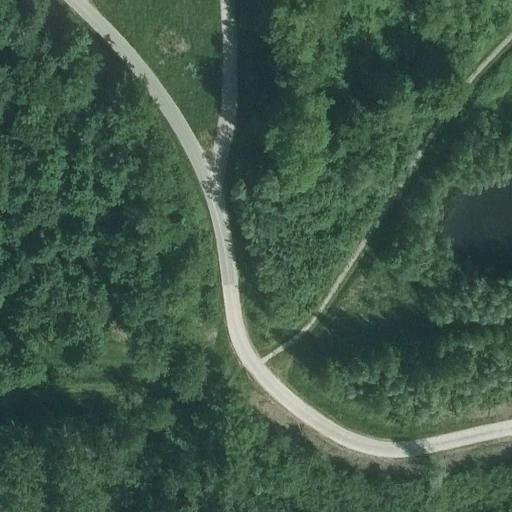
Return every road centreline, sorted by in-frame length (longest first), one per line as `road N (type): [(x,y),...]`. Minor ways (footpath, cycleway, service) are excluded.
road 1 (unclassified): [(73,0),(143,75),(186,141),(218,220),(234,327),(279,395),(320,426),(389,450),(511,429)]
road 2 (track): [(229,0),(231,125),(222,152),(201,170)]
